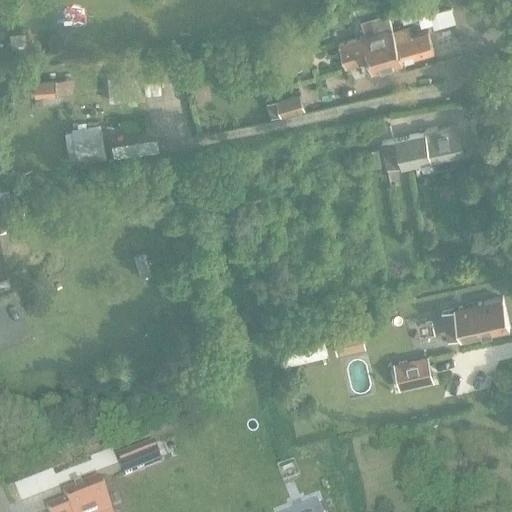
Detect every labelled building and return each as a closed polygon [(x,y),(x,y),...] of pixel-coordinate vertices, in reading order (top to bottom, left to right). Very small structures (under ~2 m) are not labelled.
[(401,10),(404,20),(417,16),(420,24),(431,21),(433,26),(453,20),(450,9),(434,14),(432,6),(416,10),(415,6),(401,10)] [(364,35),(337,43),(344,65),(367,58),(370,70),(401,61),(400,59),(401,58),(393,29),(392,30),(391,27),(387,14),(387,13),(360,21),(360,22),(364,35)] [(408,24),(393,29),(401,58),(433,49),(427,29),(416,32),(411,33),(408,24)] [(62,34),(47,36),(50,51),(65,49),(62,34)] [(107,73),(110,100),(142,98),(136,70),(107,73)] [(53,80),(32,82),(34,97),(54,95),(53,80)] [(276,99),(281,114),(304,107),(299,92),(276,99)] [(381,140),(388,168),(431,158),(463,151),(457,122),(438,127),(435,124),(425,126),(425,130),(381,140)] [(99,124),(72,128),(77,163),(104,159),(99,124)] [(0,224),(9,223),(2,195),(0,195),(0,224)] [(432,267),(443,269),(445,259),(433,257),(432,267)] [(460,339),(509,328),(502,297),(453,308),(460,339)] [(361,332),(333,338),(337,355),(365,348),(361,332)] [(156,441),(117,455),(124,473),(163,458),(156,441)] [(65,502),(46,510),(47,511),(111,511),(99,480),(62,495),(65,502)]
